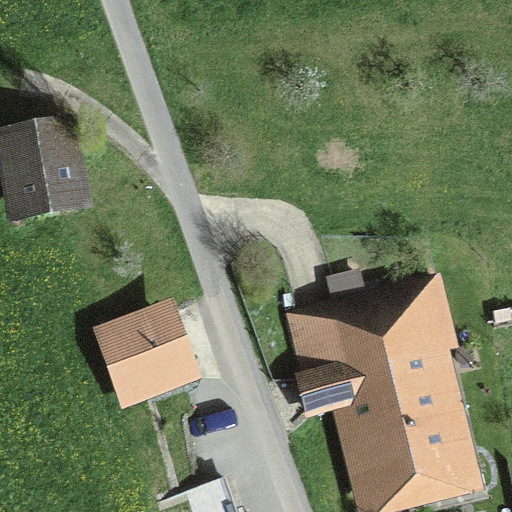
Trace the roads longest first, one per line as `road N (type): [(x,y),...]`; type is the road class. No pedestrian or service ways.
road 1 (unclassified): [(112,0),(281,511)]
road 2 (track): [(184,216),(511,229)]
